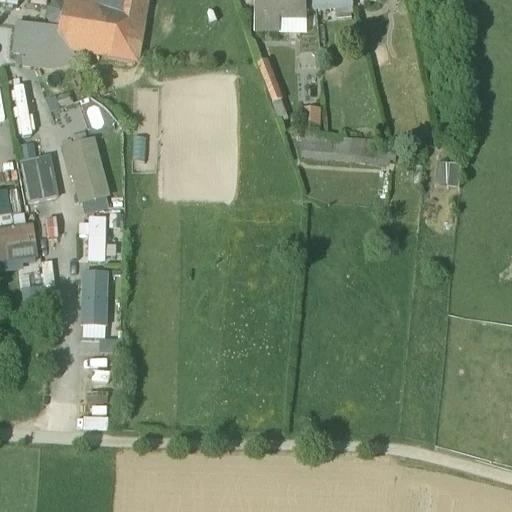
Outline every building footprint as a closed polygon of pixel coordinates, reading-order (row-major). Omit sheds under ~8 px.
[(97,0),(96,7),(143,15),(145,0),(97,0)] [(277,0),(255,0),(254,33),(278,33),(279,19),(277,0)] [(277,0),(279,19),(307,19),(307,13),(307,0),(277,0)] [(307,0),(307,13),(352,8),(350,0),(307,0)] [(96,7),(64,2),(57,32),(56,35),(69,52),(70,52),(134,63),(143,15),(96,7)] [(57,32),(25,29),(25,32),(15,31),(13,55),(22,56),(21,66),(51,70),(51,69),(75,64),(70,52),(69,52),(56,35),(57,32)] [(318,114),(300,114),(300,163),(387,174),(389,148),(318,139),(318,114)] [(137,125),(125,126),(126,140),(138,139),(137,125)] [(90,145),(62,152),(69,177),(73,176),(80,205),(104,198),(90,145)] [(47,159),(20,165),(28,203),(54,198),(47,159)] [(449,167),(437,166),(435,189),(447,190),(449,167)] [(461,168),(449,167),(447,190),(459,192),(461,168)] [(0,223),(20,221),(17,190),(0,192),(0,223)] [(89,263),(103,263),(103,220),(89,220),(89,263)] [(30,224),(0,229),(0,252),(34,247),(30,224)] [(117,257),(118,238),(106,238),(106,257),(117,257)] [(81,327),(104,327),(104,274),(82,274),(81,327)]
